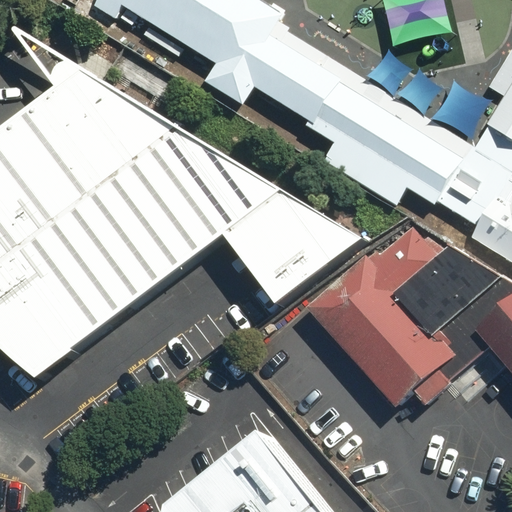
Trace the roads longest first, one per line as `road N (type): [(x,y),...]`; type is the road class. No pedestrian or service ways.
road 1 (unknown): [(81,498),(167,418),(201,396),(244,390),(300,448),(340,511)]
road 2 (unknown): [(0,433),(207,257)]
road 3 (unknown): [(425,505),(288,353)]
